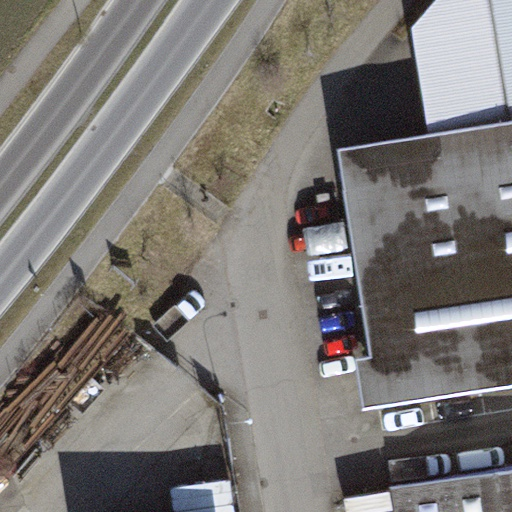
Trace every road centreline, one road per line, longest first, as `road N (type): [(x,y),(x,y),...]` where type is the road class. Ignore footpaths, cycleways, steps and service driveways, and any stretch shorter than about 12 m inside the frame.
road 1 (unknown): [(265,244),(66,511)]
road 2 (secondary): [(173,0),(0,233)]
road 3 (residential): [(306,511),(265,244)]
